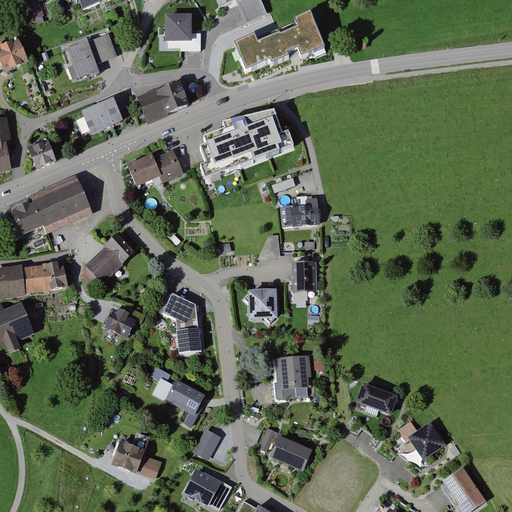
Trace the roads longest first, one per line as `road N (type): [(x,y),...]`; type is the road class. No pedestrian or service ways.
road 1 (residential): [(108,153),(120,215),(199,278),(218,308),(239,469),(248,486),(294,511)]
road 2 (tertiary): [(221,107),(355,70),(511,49)]
road 3 (residential): [(8,198),(26,131),(124,86),(208,80),(221,107)]
road 4 (track): [(273,90),(311,135),(330,235)]
road 5 (tertiary): [(108,153),(221,107)]
